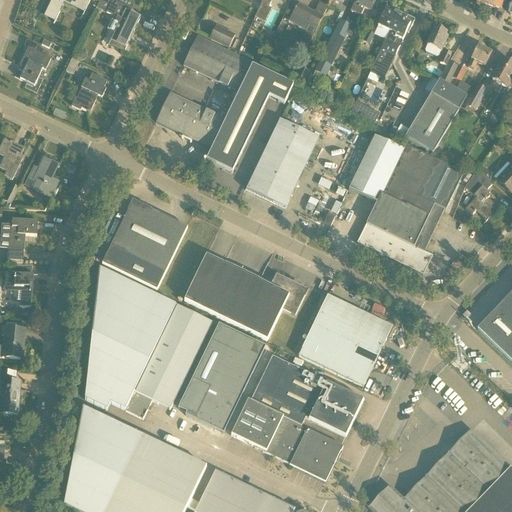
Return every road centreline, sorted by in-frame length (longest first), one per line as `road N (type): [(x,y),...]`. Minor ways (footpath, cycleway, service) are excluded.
road 1 (residential): [(439,319),(107,159)]
road 2 (residential): [(24,511),(66,251),(107,159)]
road 3 (residential): [(343,511),(439,319)]
road 4 (residential): [(338,511),(151,424)]
road 5 (residential): [(107,159),(180,0)]
